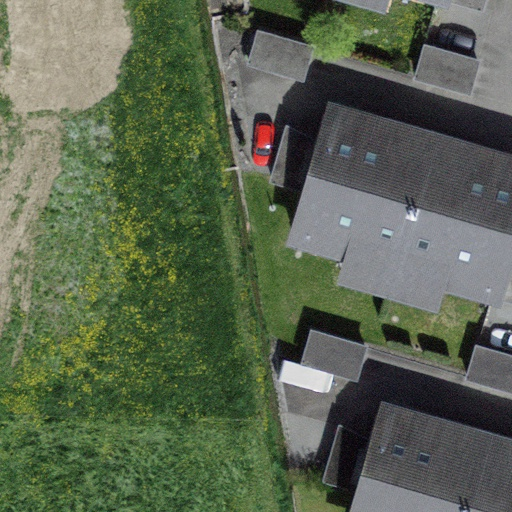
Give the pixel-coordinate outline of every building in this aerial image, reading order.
[(402,0),(439,11),(442,0),(402,0)] [(490,0),(442,0),(439,11),(418,78),(462,92),(490,0)] [(307,42),(256,26),(245,63),(296,78),(307,42)] [(511,212),(511,177),(342,128),(308,243),(488,295),(511,212)] [(361,342),(309,327),(300,358),(352,373),(361,342)] [(511,354),(476,344),(466,378),(511,391),(511,354)] [(511,511),(511,459),(390,425),(364,511),(511,511)]
